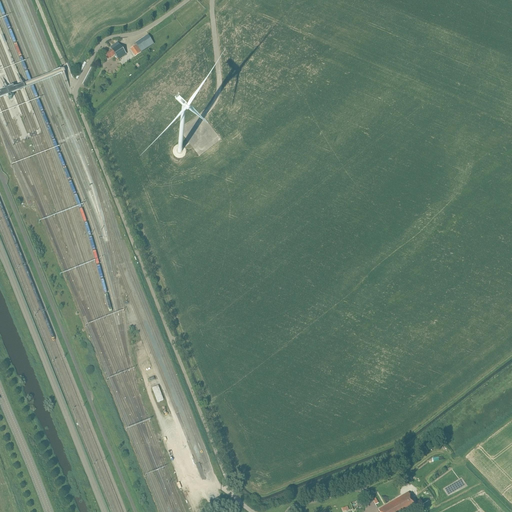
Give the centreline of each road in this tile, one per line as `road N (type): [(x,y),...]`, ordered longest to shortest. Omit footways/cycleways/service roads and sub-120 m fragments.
road 1 (unclassified): [(252,511),(230,489),(75,93),(102,42),(146,29),(186,0)]
road 2 (unclassified): [(106,511),(0,250)]
road 3 (secondary): [(48,511),(0,390)]
